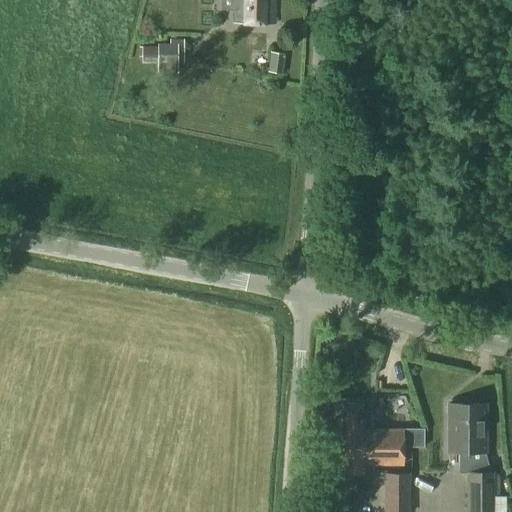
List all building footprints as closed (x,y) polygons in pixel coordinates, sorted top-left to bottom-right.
[(233,0),(233,24),(273,25),(273,0),(233,0)] [(142,49),(142,65),(178,66),(182,66),(182,46),(178,45),(157,45),(157,49),(142,49)] [(270,53),(268,73),(281,74),(284,55),(270,53)] [(339,403),(339,450),(361,450),(361,449),(370,448),(370,450),(402,449),(402,430),(361,430),(361,403),(339,403)] [(447,403),(447,452),(486,453),(486,403),(447,403)] [(361,450),(339,450),(339,474),(361,474),(361,465),(402,465),(402,449),(370,450),(370,448),(361,449),(361,450)] [(466,474),(466,511),(494,511),(494,497),(494,473),(466,474)] [(384,511),(407,511),(408,474),(384,474),(384,511)] [(511,511),(511,497),(499,497),(499,511),(511,511)]
